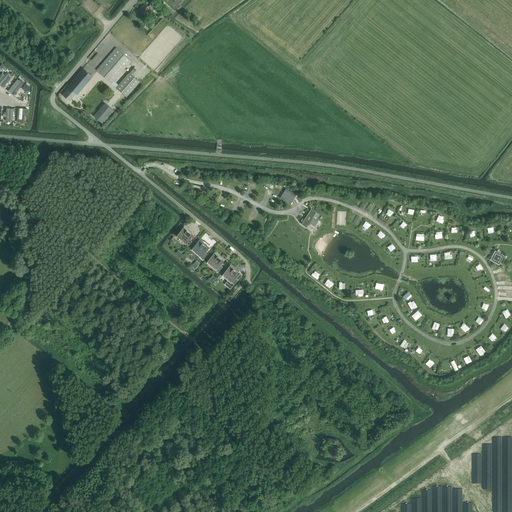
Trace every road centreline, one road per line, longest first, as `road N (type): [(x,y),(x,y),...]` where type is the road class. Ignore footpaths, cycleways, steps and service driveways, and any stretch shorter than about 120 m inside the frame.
road 1 (unclassified): [(238,290),(248,270),(241,257),(52,100),(131,0)]
road 2 (track): [(36,511),(238,290)]
